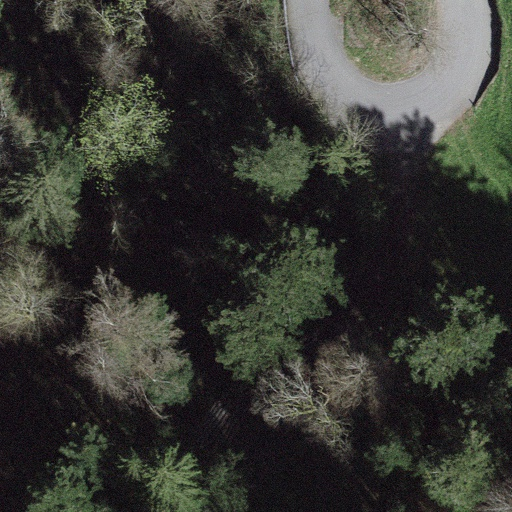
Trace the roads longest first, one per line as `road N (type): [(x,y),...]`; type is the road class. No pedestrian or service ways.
road 1 (track): [(393,111),(397,207),(378,278),(278,447),(224,511)]
road 2 (unclassified): [(462,0),(464,47),(446,87),(431,101),(393,111),(340,89),(318,51),(309,0)]
